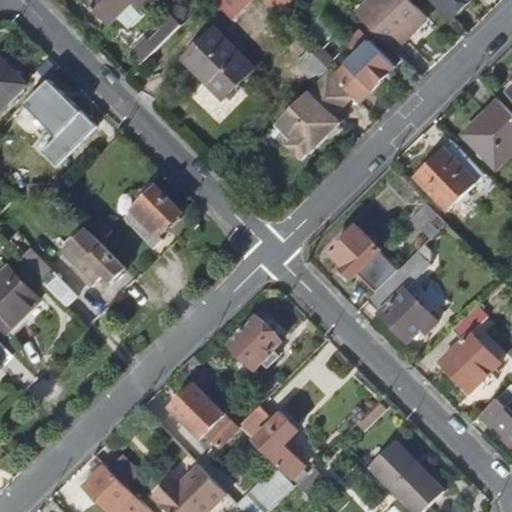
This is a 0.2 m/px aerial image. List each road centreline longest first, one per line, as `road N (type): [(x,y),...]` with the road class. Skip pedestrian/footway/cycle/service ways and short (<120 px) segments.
road 1 (residential): [(8,511),(272,254)]
road 2 (residential): [(272,254),(19,0)]
road 3 (residential): [(511,496),(272,254)]
road 4 (residential): [(272,254),(511,20)]
